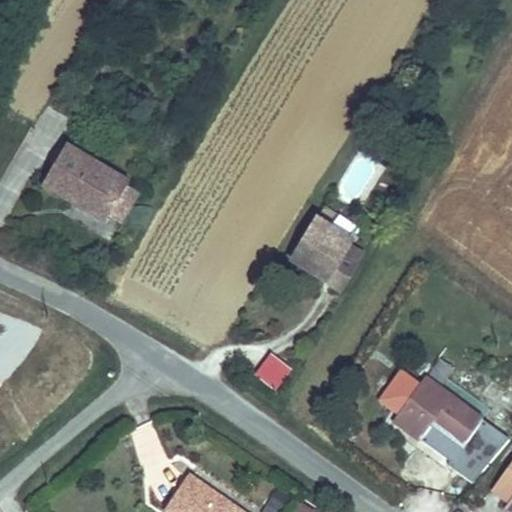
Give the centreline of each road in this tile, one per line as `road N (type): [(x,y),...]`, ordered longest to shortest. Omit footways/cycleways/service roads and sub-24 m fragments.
road 1 (unclassified): [(166,365),(366,511)]
road 2 (residential): [(0,270),(137,341),(166,365)]
